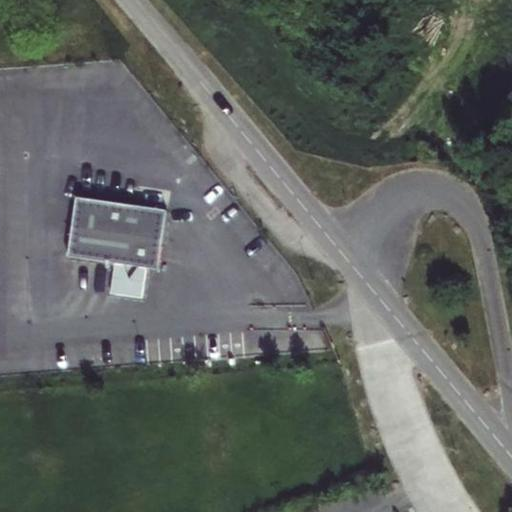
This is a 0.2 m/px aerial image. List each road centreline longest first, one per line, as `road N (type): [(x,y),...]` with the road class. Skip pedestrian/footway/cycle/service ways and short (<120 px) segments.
road 1 (unclassified): [(511,404),(486,248),(454,190),(419,188),(341,252)]
road 2 (unclassified): [(341,252),(131,0)]
road 3 (unclassified): [(378,297),(393,400),(446,511)]
road 4 (unclassified): [(511,457),(378,297)]
road 5 (unknown): [(352,250),(378,297),(305,320),(245,325)]
